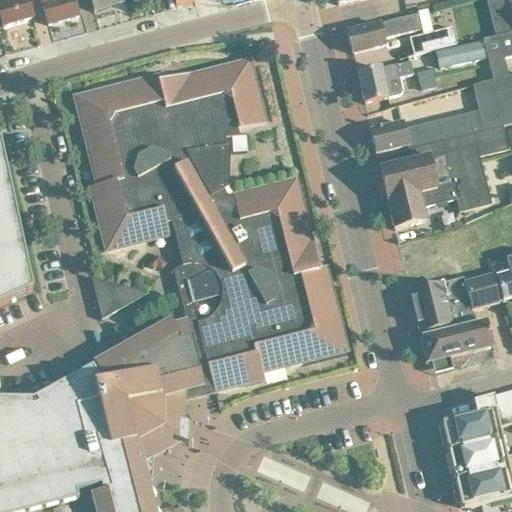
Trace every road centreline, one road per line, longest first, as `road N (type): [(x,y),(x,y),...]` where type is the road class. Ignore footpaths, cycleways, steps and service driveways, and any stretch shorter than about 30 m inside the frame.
road 1 (unclassified): [(402,409),(298,3)]
road 2 (unclassified): [(0,85),(298,3)]
